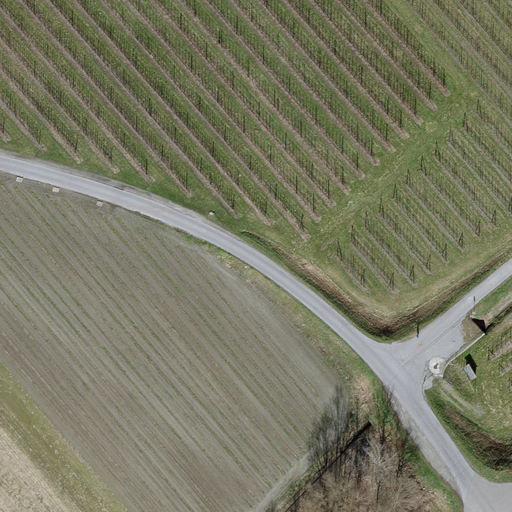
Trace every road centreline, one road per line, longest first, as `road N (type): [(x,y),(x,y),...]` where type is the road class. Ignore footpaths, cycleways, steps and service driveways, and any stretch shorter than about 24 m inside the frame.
road 1 (unclassified): [(0,169),(109,191),(290,287),(384,367),(490,511)]
road 2 (track): [(384,367),(511,266)]
